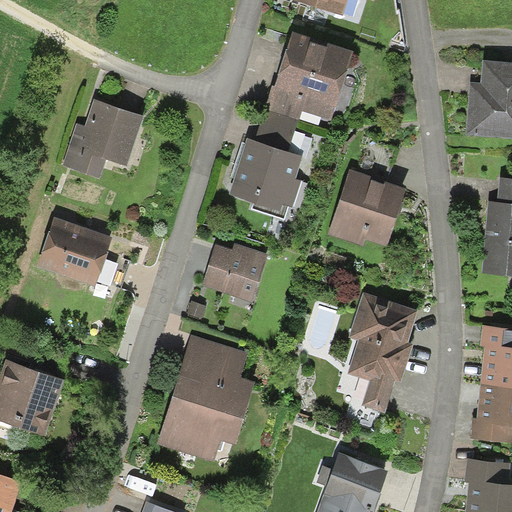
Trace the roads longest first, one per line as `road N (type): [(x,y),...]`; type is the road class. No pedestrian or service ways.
road 1 (residential): [(95,511),(254,0)]
road 2 (residential): [(425,511),(451,322),(412,0)]
road 3 (track): [(0,6),(113,67),(224,100)]
